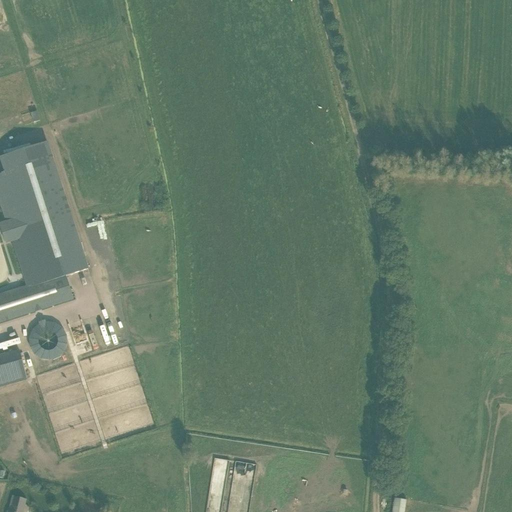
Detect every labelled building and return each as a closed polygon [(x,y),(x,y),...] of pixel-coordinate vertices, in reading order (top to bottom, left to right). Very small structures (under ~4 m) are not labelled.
[(0,320),(72,298),(66,276),(88,269),(47,142),(0,156),(0,159),(4,173),(0,174),(0,203),(27,288),(0,296),(0,320)] [(60,319),(27,327),(34,361),(67,354),(60,319)] [(0,387),(27,380),(19,350),(0,355),(0,387)] [(7,511),(22,511),(26,500),(14,496),(10,511),(7,511)] [(394,498),(393,505),(405,507),(406,500),(394,498)]
